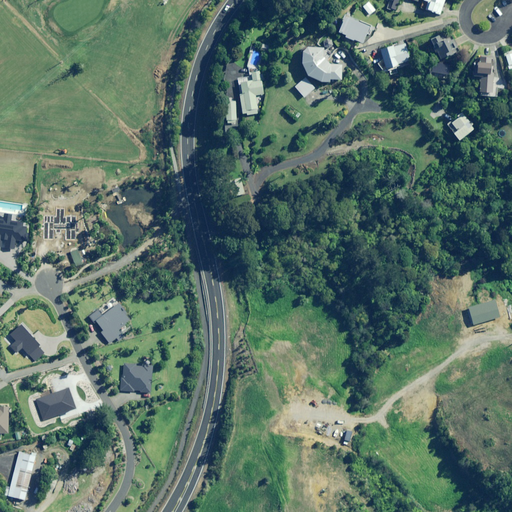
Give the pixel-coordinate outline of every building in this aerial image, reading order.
[(445,8),(442,7),(444,0),(421,0),(419,7),(440,14),(441,11),(444,12),(445,8)] [(376,9),(369,1),(362,6),(369,15),(376,9)] [(369,26),(344,15),(337,32),(345,35),(344,36),(353,40),(354,39),(363,42),(369,26)] [(375,25),(378,21),(372,17),(369,22),(375,25)] [(445,39),(442,40),(439,36),(431,40),(440,59),(448,55),(446,53),(457,47),(453,39),(447,42),(445,39)] [(338,48),(330,38),(323,43),(331,53),(338,48)] [(410,60),(404,42),(379,49),(383,62),(381,62),(384,72),(390,70),(389,68),(399,65),(398,64),(410,60)] [(323,56),(323,48),(307,46),(302,51),(302,63),(308,75),(321,82),(330,82),(330,79),(341,80),(342,64),(330,64),(323,56)] [(490,73),(491,57),(480,57),(479,62),(474,62),(474,76),(481,76),(481,73),(490,73)] [(249,76),(238,78),(243,113),(247,113),(247,115),(258,113),(256,95),(264,94),(261,71),(249,72),(249,76)] [(479,92),(492,93),(493,75),(485,75),(485,78),(480,78),(479,92)] [(304,98),(315,88),(306,77),(294,86),(304,98)] [(229,101),(226,101),(226,120),(228,120),(228,123),(235,123),(235,120),(236,120),(236,101),(234,101),(234,98),(229,98),(229,101)] [(474,123),(471,119),(469,121),(463,112),(457,116),(458,118),(448,125),(459,140),(475,128),(472,124),(474,123)] [(81,260),(77,248),(70,251),(74,263),(75,263),(76,266),(82,263),(81,260)] [(18,260),(19,254),(2,250),(1,256),(5,257),(5,259),(15,261),(16,260),(18,260)] [(11,272),(2,267),(0,269),(0,272),(8,278),(11,272)] [(125,314),(127,313),(119,303),(103,316),(98,310),(90,316),(95,322),(96,321),(104,330),(101,332),(110,343),(117,338),(119,341),(124,337),(118,330),(131,320),(125,314)] [(122,378),(121,392),(135,392),(135,391),(143,391),(143,393),(151,393),(153,366),(152,366),(152,360),(147,360),(146,365),(124,364),(124,378),(122,378)] [(0,438),(2,438),(2,433),(8,433),(8,407),(0,407),(0,438)] [(24,500),(35,455),(19,451),(8,496),(24,500)]
